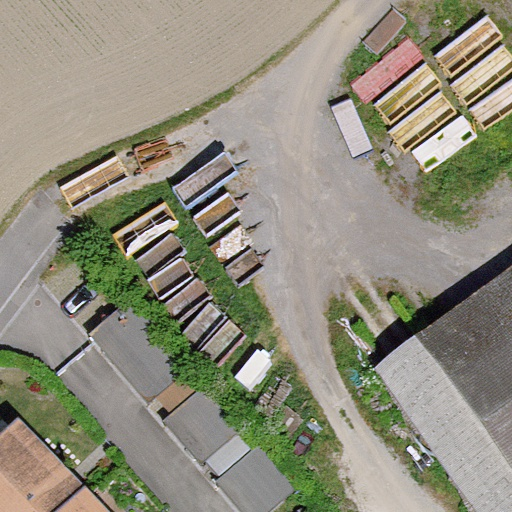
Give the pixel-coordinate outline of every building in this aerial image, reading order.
[(511,277),(462,314),(418,345),(511,476),(511,277)] [(150,403),(158,396),(191,367),(133,300),(91,336),(150,403)] [(511,511),(511,476),(418,345),(403,356),(381,371),(481,511),(511,511)] [(207,385),(191,367),(158,396),(174,414),(207,385)] [(244,428),(207,385),(174,414),(165,421),(202,464),(208,460),(244,428)] [(244,428),(208,460),(223,477),(259,445),(244,428)] [(0,511),(96,511),(17,431),(0,447),(0,511)] [(223,477),(215,483),(240,511),(272,511),(298,490),(259,445),(223,477)]
